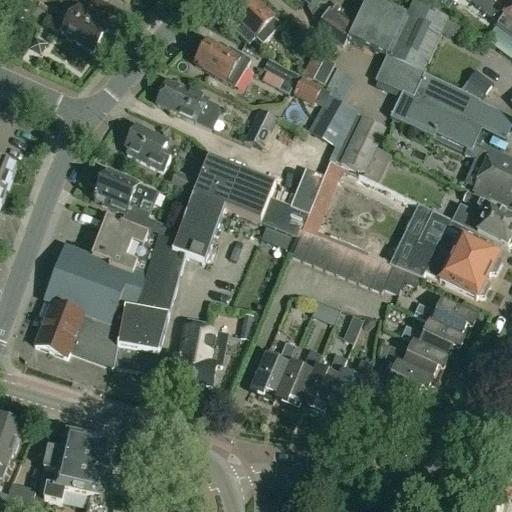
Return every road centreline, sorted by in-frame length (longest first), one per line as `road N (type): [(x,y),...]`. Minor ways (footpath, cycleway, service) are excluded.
road 1 (residential): [(228,478),(388,477),(433,455),(466,414)]
road 2 (secondary): [(0,392),(203,453),(228,478)]
road 3 (residential): [(0,331),(68,146),(88,122)]
road 4 (residential): [(88,122),(195,0)]
